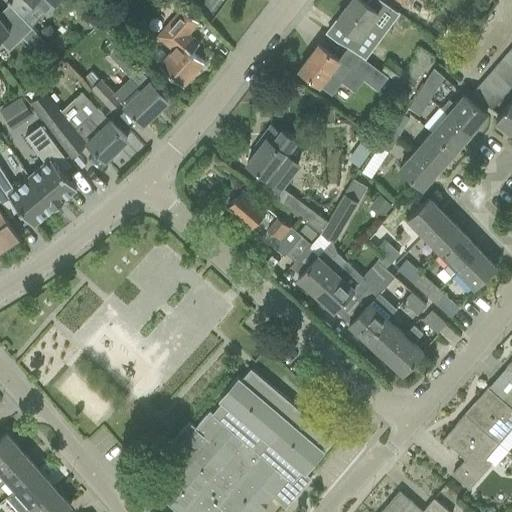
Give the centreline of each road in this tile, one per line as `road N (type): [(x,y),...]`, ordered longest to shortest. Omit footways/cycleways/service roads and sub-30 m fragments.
road 1 (residential): [(405,427),(141,186)]
road 2 (residential): [(141,186),(287,0)]
road 3 (residential): [(122,511),(0,371)]
road 4 (residential): [(0,290),(141,186)]
road 5 (residential): [(405,427),(511,305)]
road 6 (residential): [(511,253),(466,207),(511,167)]
